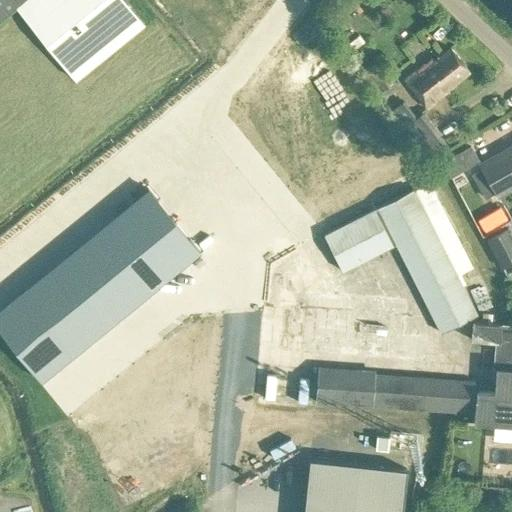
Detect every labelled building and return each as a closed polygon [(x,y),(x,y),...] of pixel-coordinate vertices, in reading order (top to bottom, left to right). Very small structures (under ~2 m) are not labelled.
[(143,25),(123,0),(0,0),(0,19),(16,7),(75,80),(143,25)] [(450,48),(434,61),(431,57),(404,78),(414,92),(426,107),(447,90),(446,88),(468,71),(450,48)] [(381,90),(394,80),(376,57),(362,68),(381,90)] [(451,177),(480,160),(470,145),(442,161),(451,177)] [(498,195),(511,187),(511,146),(480,164),(498,195)] [(477,313),(457,275),(413,189),(377,208),(440,332),(477,313)] [(152,195),(0,313),(0,327),(43,383),(201,259),(152,195)] [(342,270),(393,245),(374,208),(324,234),(342,270)] [(486,240),(502,268),(511,262),(511,236),(507,228),(486,240)] [(511,324),(471,321),(470,339),(495,341),(493,367),(496,368),(493,392),(476,390),(474,413),(473,422),(511,424),(511,324)] [(374,448),(387,450),(389,436),(376,435),(374,448)] [(303,511),(401,511),(406,469),(310,459),(303,511)]
